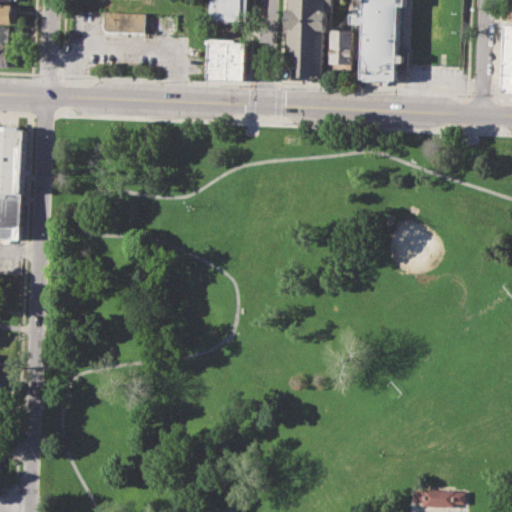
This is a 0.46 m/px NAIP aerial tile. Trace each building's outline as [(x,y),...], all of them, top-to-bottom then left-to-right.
[(209,0),(247,0),(247,21),(209,20),(209,0)] [(288,0),(332,0),(332,11),(327,11),(325,75),(296,74),(296,78),(283,78),(283,66),(286,67),(288,0)] [(364,0),(405,0),(405,4),(399,4),(397,49),(407,50),(407,68),(399,68),(398,77),(392,77),(391,81),(366,80),(366,77),(361,76),(363,22),(351,21),(352,13),(364,13),(364,0)] [(0,3),(18,4),(17,19),(12,19),(12,23),(0,22),(0,3)] [(104,9),(146,11),(145,32),(109,30),(105,28),(104,24),(104,9)] [(0,24),(18,26),(17,45),(0,43),(0,24)] [(511,61),(502,61),(504,24),(511,24),(511,61)] [(331,29),(354,30),(353,63),(330,62),(331,29)] [(208,37),(229,38),(228,78),(207,77),(208,37)] [(229,38),(237,39),(237,42),(247,42),(246,79),(228,78),(229,38)] [(0,47),(16,48),(15,66),(0,65),(0,47)] [(511,61),(502,61),(501,86),(506,90),(511,90),(511,61)] [(0,125),(20,126),(20,130),(27,130),(23,239),(0,238),(0,125)] [(414,500),(414,488),(466,490),(465,503),(455,503),(455,505),(424,504),(424,500),(414,500)]
